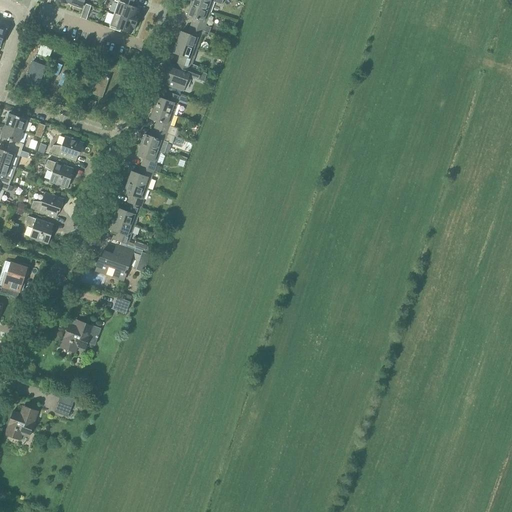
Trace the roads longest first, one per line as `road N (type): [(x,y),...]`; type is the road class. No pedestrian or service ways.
road 1 (unclassified): [(0,382),(55,280),(87,253),(118,139)]
road 2 (residential): [(0,99),(118,139)]
